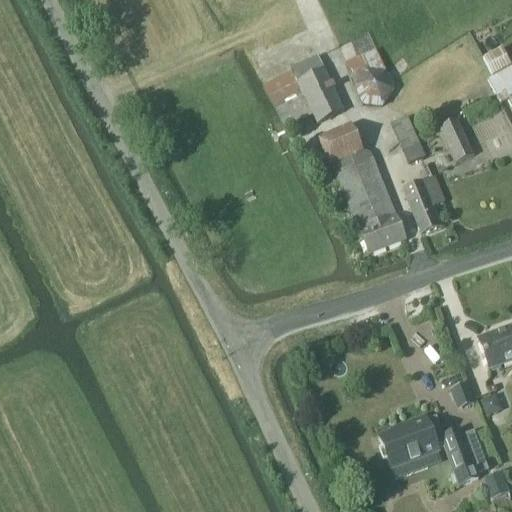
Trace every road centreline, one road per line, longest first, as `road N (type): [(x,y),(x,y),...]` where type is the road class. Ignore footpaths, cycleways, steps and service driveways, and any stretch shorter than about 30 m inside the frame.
road 1 (unclassified): [(230,345),(51,0)]
road 2 (unclassified): [(230,345),(511,253)]
road 3 (unclassified): [(312,511),(230,345)]
